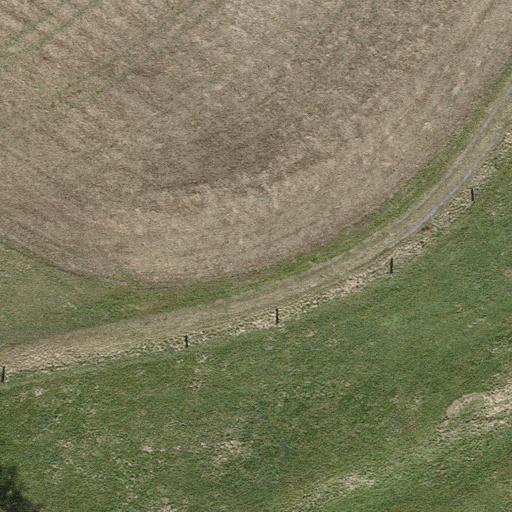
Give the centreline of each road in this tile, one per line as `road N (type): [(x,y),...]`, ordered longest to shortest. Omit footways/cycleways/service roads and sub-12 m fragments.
road 1 (track): [(511,90),(456,176),(403,233),(308,280),(0,356)]
road 2 (motorway): [(271,511),(511,36)]
road 3 (motorway): [(140,0),(0,273)]
